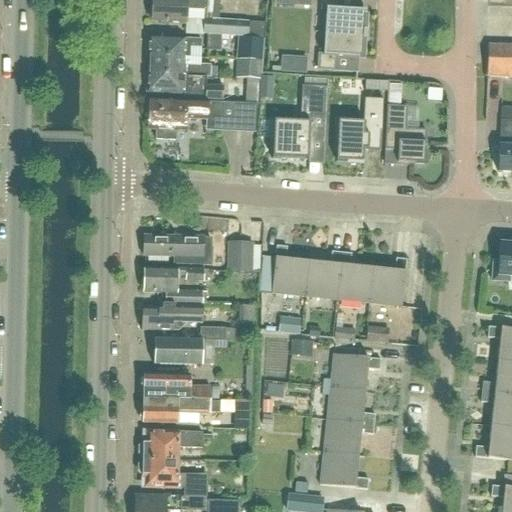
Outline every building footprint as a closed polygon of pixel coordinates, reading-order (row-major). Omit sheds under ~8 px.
[(151,23),(185,26),(185,35),(263,39),(264,23),(218,21),(219,0),(194,0),(194,1),(179,0),(152,0),(152,9),(148,12),(148,18),(151,21),(151,23)] [(364,14),(337,12),(337,0),(321,0),(320,12),(325,13),(322,57),(318,57),(317,72),(333,74),(334,59),(361,61),(364,14)] [(147,57),(184,59),(189,59),(189,50),(200,51),(201,41),(147,39),(147,57)] [(249,39),(247,62),(261,63),(263,40),(249,39)] [(511,79),(511,47),(486,47),(486,79),(511,79)] [(184,69),(184,59),(147,57),(147,58),(149,59),(148,75),(146,75),(146,76),(205,79),(210,79),(210,70),(184,69)] [(305,60),(281,59),(280,73),(305,75),(305,60)] [(234,80),(250,81),(260,82),(261,63),(247,62),(236,61),(234,80)] [(205,79),(146,76),(145,95),(182,96),(181,101),(221,102),(222,88),(205,87),(205,79)] [(363,92),(380,93),(381,84),(364,83),(363,92)] [(268,121),(266,159),(302,161),(303,142),(319,143),(322,88),(298,87),(296,123),(268,121)] [(337,123),(334,163),(361,165),(362,152),(379,153),(382,101),(363,100),(362,124),(337,123)] [(234,105),(221,104),(188,103),(188,105),(147,103),(147,104),(152,104),(152,113),(148,116),(146,120),(146,123),(146,126),(151,130),(157,130),(156,140),(173,140),(174,131),(184,132),(185,116),(205,117),(204,133),(233,134),(234,105)] [(423,166),(425,132),(405,131),(406,109),(386,108),(384,152),(396,153),(396,165),(423,166)] [(497,174),(511,174),(511,123),(500,123),(499,136),(503,137),(503,148),(498,148),(497,174)] [(143,258),(172,258),(172,267),(210,268),(210,246),(202,246),(202,240),(144,239),(143,258)] [(511,246),(499,246),(498,263),(493,262),(491,282),(508,283),(509,278),(511,278),(511,246)] [(226,247),(225,274),(250,274),(251,247),(226,247)] [(304,289),(307,263),(285,261),(286,249),(275,247),(270,296),(304,299),(304,289)] [(304,289),(304,299),(336,302),(337,289),(341,254),(330,253),(329,266),(307,263),(304,289)] [(337,289),(336,302),(368,305),(369,289),(371,270),(350,268),(351,256),(341,254),(337,289)] [(369,289),(368,305),(402,309),(404,289),(406,261),(395,260),(393,272),(371,270),(369,289)] [(143,295),(176,296),(177,278),(186,278),(186,282),(203,282),(203,279),(207,279),(207,271),(157,271),(143,270),(143,279),(140,282),(140,289),(143,293),(143,295)] [(201,294),(177,293),(177,305),(201,305),(201,294)] [(203,307),(176,306),(159,306),(158,309),(142,309),(141,332),(178,333),(185,330),(185,326),(202,326),(203,307)] [(367,328),(365,343),(387,345),(388,330),(367,328)] [(334,329),(333,341),(353,343),(354,331),(334,329)] [(497,363),(511,364),(511,331),(488,329),(487,340),(499,341),(497,363)] [(235,330),(199,330),(199,342),(235,342),(235,330)] [(200,344),(174,343),(154,342),(153,367),(199,368),(200,344)] [(329,389),(365,393),(367,371),(379,373),(380,361),(333,356),(329,389)] [(511,364),(497,363),(494,385),(482,384),(481,394),(511,397),(511,364)] [(144,390),(144,400),(209,403),(210,390),(190,389),(190,378),(144,377),(144,379),(141,382),(140,388),(144,390)] [(363,415),(365,393),(329,389),(326,422),(374,426),(375,416),(363,415)] [(511,397),(481,394),(480,404),(492,405),(490,428),(511,429),(511,397)] [(209,403),(144,400),(143,411),(140,414),(140,420),(143,422),(143,425),(177,426),(177,414),(209,415),(209,414),(219,414),(219,404),(209,404),(209,403)] [(373,437),(374,426),(326,422),(323,454),(358,458),(361,435),(373,437)] [(511,463),(511,429),(490,428),(488,449),(475,448),(474,459),(511,463)] [(143,458),(143,462),(177,463),(177,447),(196,448),(197,435),(169,434),(146,434),(146,443),(143,443),(143,446),(139,448),(139,456),(143,458)] [(358,458),(323,454),(319,487),(367,492),(368,481),(356,480),(358,458)] [(177,463),(143,462),(143,464),(139,467),(139,474),(143,477),(142,480),(145,480),(145,490),(166,490),(183,491),(183,498),(205,499),(205,488),(196,487),(196,478),(177,477),(177,463)] [(311,497),(313,486),(288,483),(287,494),(311,497)] [(501,511),(511,511),(511,489),(491,487),(490,499),(503,500),(501,511)] [(320,511),(322,499),(298,497),(296,510),(319,511),(320,511)] [(237,511),(238,504),(191,503),(191,500),(166,499),(135,498),(134,511),(237,511)]
